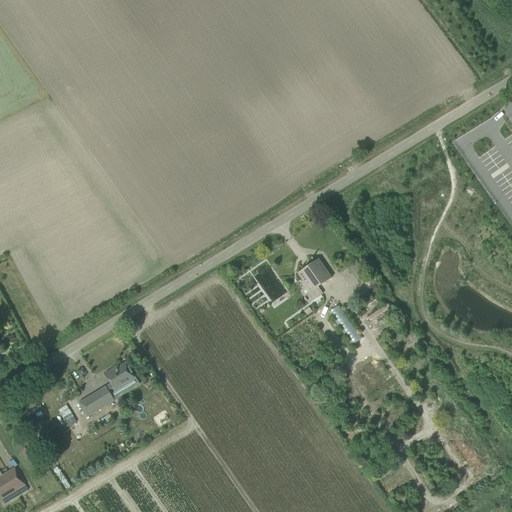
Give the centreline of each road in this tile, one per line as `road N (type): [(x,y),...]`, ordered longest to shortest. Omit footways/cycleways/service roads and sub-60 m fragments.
road 1 (unclassified): [(0,391),(511,79)]
road 2 (track): [(429,424),(471,480),(442,501),(431,498),(402,456),(424,431)]
